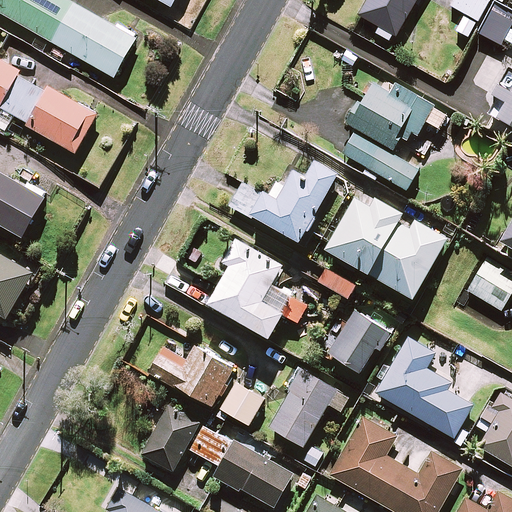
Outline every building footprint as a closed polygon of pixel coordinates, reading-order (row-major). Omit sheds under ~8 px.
[(139,40),(68,0),(0,0),(0,12),(117,79),(139,40)] [(179,0),(159,0),(174,9),(179,0)] [(371,0),(362,16),(381,27),(377,35),(392,43),(396,36),(399,37),(420,0),(371,0)] [(491,2),(488,0),(457,0),(453,7),(480,22),(491,2)] [(511,28),(511,13),(495,3),(478,32),(502,47),(506,40),(511,42),(511,31),(511,28)] [(50,90),(48,92),(21,77),(23,74),(0,61),(0,110),(3,113),(6,109),(29,122),(27,126),(80,157),(101,119),(50,90)] [(511,71),(487,113),(511,126),(511,71)] [(394,95),(378,86),(353,126),(395,152),(404,138),(415,145),(437,109),(399,86),(394,95)] [(421,171),(357,134),(345,154),(409,192),(421,171)] [(309,179),(295,171),(288,185),(280,181),(272,198),(244,184),(232,208),(305,244),(340,175),(316,163),(309,179)] [(48,200),(0,172),(0,224),(26,239),(48,200)] [(417,300),(449,241),(374,200),(372,204),(358,196),(328,251),(417,300)] [(286,267),(239,241),(226,266),(232,270),(212,306),(274,341),(287,317),(300,324),(310,305),(276,286),(286,267)] [(0,314),(11,320),(38,271),(0,250),(0,314)] [(511,298),(511,273),(487,258),(468,291),(504,312),(511,298)] [(359,285),(330,268),(322,283),(350,300),(359,285)] [(394,336),(357,312),(330,354),(363,375),(380,349),(384,352),(394,336)] [(436,356),(409,340),(378,394),(457,439),(475,407),(448,391),(453,383),(429,369),(436,356)] [(237,370),(198,349),(191,362),(166,348),(153,373),(217,408),(237,370)] [(354,395),(304,369),(273,429),(308,448),(330,406),(344,413),(354,395)] [(267,400),(239,384),(224,410),(252,426),(267,400)] [(511,398),(501,392),(480,427),(491,434),(482,448),(511,465),(511,398)] [(204,423),(172,406),(144,455),(176,473),(204,423)] [(399,438),(365,419),(333,476),(396,511),(441,511),(465,470),(434,452),(420,475),(388,457),(399,438)] [(223,467),(216,479),(242,494),(244,490),(278,509),(297,476),(208,426),(193,451),(223,467)] [(328,453),(313,444),(303,460),(318,470),(328,453)] [(163,511),(122,489),(110,511),(111,511),(163,511)] [(511,511),(511,498),(502,493),(490,511),(487,511),(467,501),(461,511),(511,511)] [(345,511),(319,497),(309,511),(345,511)]
